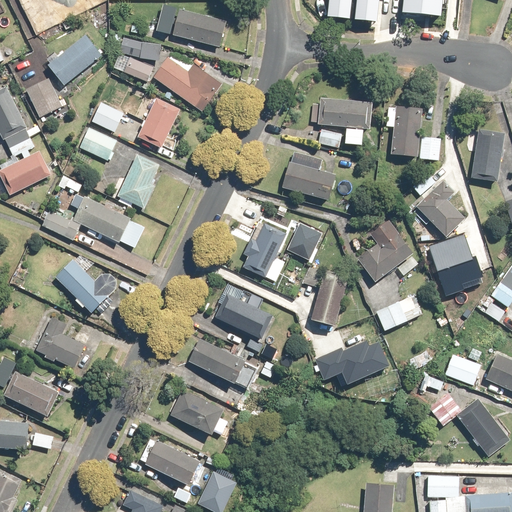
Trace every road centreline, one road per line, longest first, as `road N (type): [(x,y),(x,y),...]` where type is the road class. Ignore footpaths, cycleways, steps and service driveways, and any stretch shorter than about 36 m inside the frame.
road 1 (residential): [(66,511),(281,46)]
road 2 (residential): [(497,70),(438,57),(281,46)]
